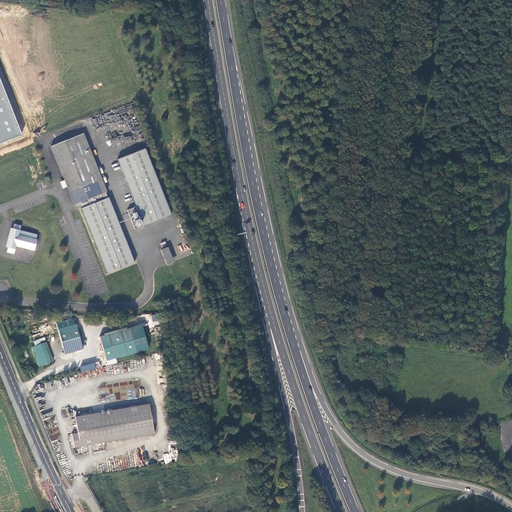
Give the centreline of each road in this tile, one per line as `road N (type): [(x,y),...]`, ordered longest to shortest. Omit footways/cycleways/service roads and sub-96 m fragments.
road 1 (trunk): [(511,507),(393,470),(347,440),(318,394),(262,229)]
road 2 (trunk): [(355,511),(306,386),(262,229)]
road 3 (trunk): [(249,231),(341,511)]
road 4 (trunk): [(249,231),(302,511)]
road 5 (trunk): [(208,0),(249,231)]
road 6 (trunk): [(262,229),(220,0)]
